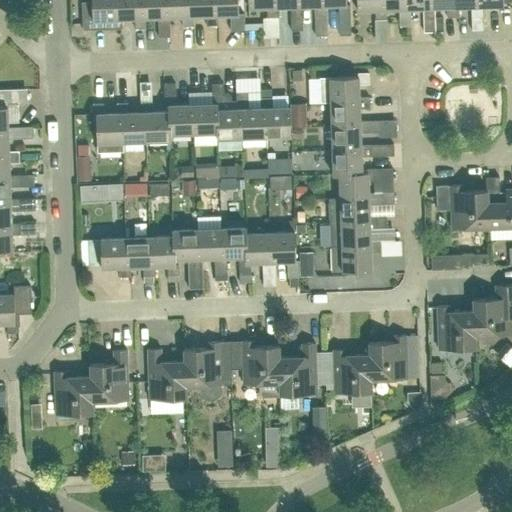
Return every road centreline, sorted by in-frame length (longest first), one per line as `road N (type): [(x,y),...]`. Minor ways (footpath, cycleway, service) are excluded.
road 1 (residential): [(67,311),(416,299),(412,159)]
road 2 (residential): [(409,52),(57,62)]
road 3 (tertiary): [(511,396),(318,482),(279,511)]
road 4 (residential): [(67,311),(57,62)]
